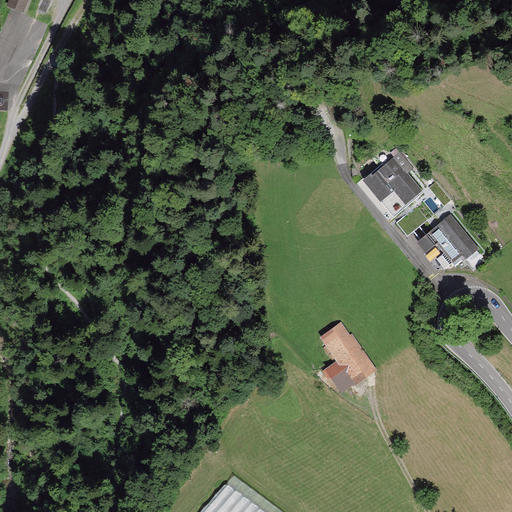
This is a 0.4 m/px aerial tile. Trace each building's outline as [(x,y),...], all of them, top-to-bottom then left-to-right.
[(11,0),(10,4),(22,9),(25,0),(11,0)] [(390,159),(385,164),(413,197),(420,191),(405,173),(409,169),(394,151),(387,156),(390,159)] [(403,206),(413,197),(385,164),(363,182),(380,201),(391,191),(403,206)] [(435,192),(424,201),(434,213),(445,204),(435,192)] [(416,207),(397,222),(407,234),(426,219),(416,207)] [(451,215),(417,242),(425,251),(438,241),(454,262),(461,256),(465,260),(478,249),(451,215)] [(342,322),(319,338),(336,362),(325,369),(341,393),(375,370),(342,322)]
